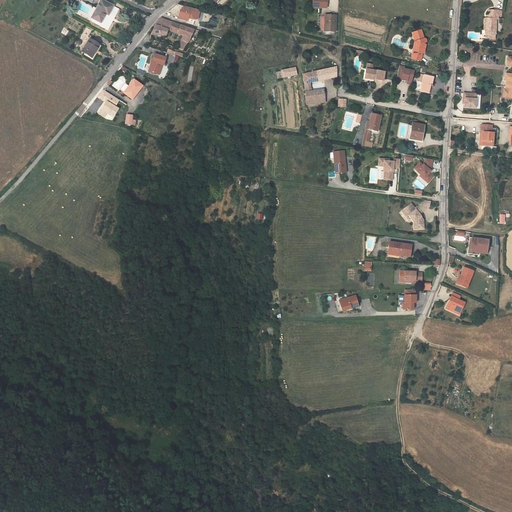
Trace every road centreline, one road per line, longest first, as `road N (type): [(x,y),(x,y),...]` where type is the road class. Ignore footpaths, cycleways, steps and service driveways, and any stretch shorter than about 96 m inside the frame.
road 1 (unclassified): [(173,0),(0,195)]
road 2 (track): [(419,326),(399,376),(403,448),(409,469),(464,504)]
road 3 (residential): [(422,316),(442,267),(447,117)]
